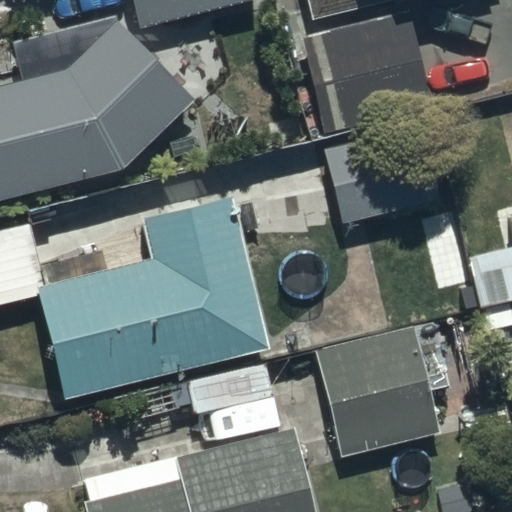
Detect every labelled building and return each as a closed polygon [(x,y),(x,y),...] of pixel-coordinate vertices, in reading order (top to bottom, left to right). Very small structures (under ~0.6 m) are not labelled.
[(239,0),(127,0),(134,27),(239,0)] [(390,0),(292,0),(297,20),(390,0)] [(286,38),(311,135),(425,106),(400,9),(286,38)] [(53,72),(0,84),(0,196),(106,170),(176,98),(100,21),(53,72)] [(310,149),(329,226),(432,202),(414,125),(310,149)] [(0,307),(21,302),(44,399),(255,350),(220,198),(128,219),(137,257),(26,283),(13,226),(0,229),(0,307)] [(463,257),(474,304),(511,295),(511,206),(492,211),(500,248),(463,257)] [(504,326),(511,358),(511,309),(508,310),(507,304),(472,312),(477,332),(504,326)] [(303,360),(325,460),(428,434),(405,335),(303,360)] [(73,502),(63,505),(64,511),(304,511),(280,425),(68,483),(73,502)]
